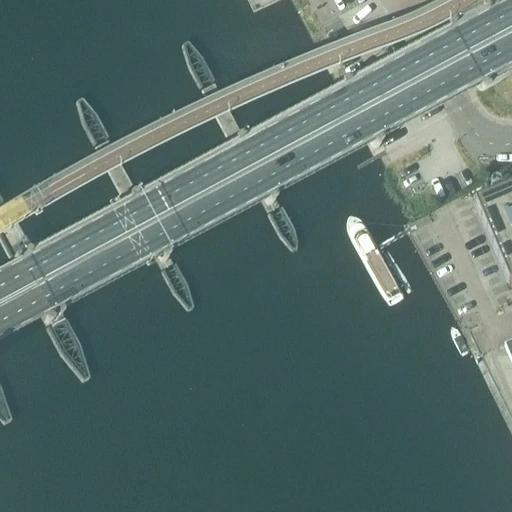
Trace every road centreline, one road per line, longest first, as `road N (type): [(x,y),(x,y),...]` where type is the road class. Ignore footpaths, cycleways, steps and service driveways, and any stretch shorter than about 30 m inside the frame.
road 1 (primary): [(511,13),(0,289)]
road 2 (primary): [(0,325),(511,50)]
road 3 (residential): [(511,138),(483,136),(469,121),(404,0)]
